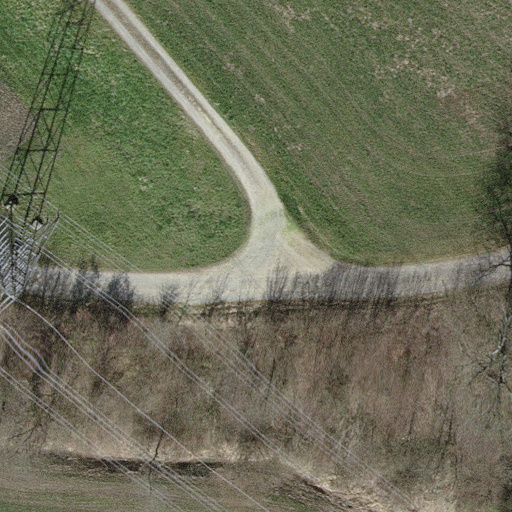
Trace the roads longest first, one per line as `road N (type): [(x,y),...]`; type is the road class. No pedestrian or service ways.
road 1 (track): [(511,266),(285,287),(80,293),(0,282)]
road 2 (track): [(285,287),(267,190),(111,0)]
